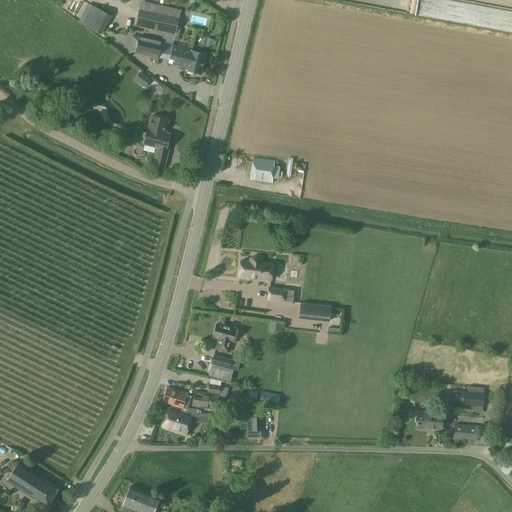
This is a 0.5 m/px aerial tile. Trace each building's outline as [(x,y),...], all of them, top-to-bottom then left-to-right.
[(403,11),(404,0),(347,0),(347,2),(403,11)] [(100,35),(110,16),(89,4),(80,23),(100,35)] [(135,53),(169,61),(169,63),(186,67),(185,72),(201,75),(206,54),(173,46),(179,17),(140,9),(136,27),(163,33),(162,41),(139,36),(135,53)] [(215,48),(217,39),(203,37),(202,46),(215,48)] [(136,81),(146,88),(151,80),(142,73),(136,81)] [(144,145),(157,148),(152,166),(165,169),(169,151),(166,151),(171,134),(166,133),(169,121),(151,116),(148,128),(146,134),(145,134),(143,135),(142,138),(143,139),(145,140),(144,145)] [(273,183),(275,160),(253,157),(251,180),(273,183)] [(250,258),(250,262),(242,261),(240,276),(272,280),(274,264),(261,263),(262,259),(260,258),(258,257),(255,256),(253,257),(250,258)] [(269,287),(269,299),(283,300),(283,288),(269,287)] [(285,288),(285,301),(295,301),(295,289),(285,288)] [(301,300),(300,317),(331,320),(333,304),(301,300)] [(281,332),(282,321),(271,319),(269,330),(281,332)] [(216,349),(228,352),(231,342),(232,342),(236,329),(217,323),(213,337),(219,339),(216,349)] [(212,364),(229,368),(232,359),(214,355),(212,364)] [(216,410),(221,385),(209,383),(207,394),(194,391),(192,406),(216,410)] [(187,409),(186,411),(197,412),(197,409),(188,408),(192,395),(187,394),(187,393),(167,387),(162,402),(183,409),(183,408),(187,409)] [(484,407),(485,393),(453,390),(452,404),(484,407)] [(261,391),(260,400),(265,401),(277,403),(279,394),(265,391),(261,391)] [(200,413),(197,412),(186,411),(186,414),(169,409),(163,427),(186,434),(190,422),(198,422),(200,413)] [(441,430),(442,413),(417,410),(415,429),(426,430),(426,428),(441,430)] [(262,430),(261,417),(253,417),(253,430),(262,430)] [(475,440),(476,426),(455,424),(454,438),(475,440)] [(18,462),(11,474),(25,482),(28,478),(33,481),(32,483),(40,488),(40,487),(53,496),(59,488),(18,462)] [(25,482),(11,474),(6,481),(47,507),(53,496),(40,487),(40,488),(32,483),(33,481),(28,478),(25,482)] [(123,505),(124,506),(123,510),(126,511),(131,511),(133,509),(138,511),(145,493),(131,487),(123,505)] [(145,493),(138,511),(139,511),(153,511),(159,498),(145,493)]
